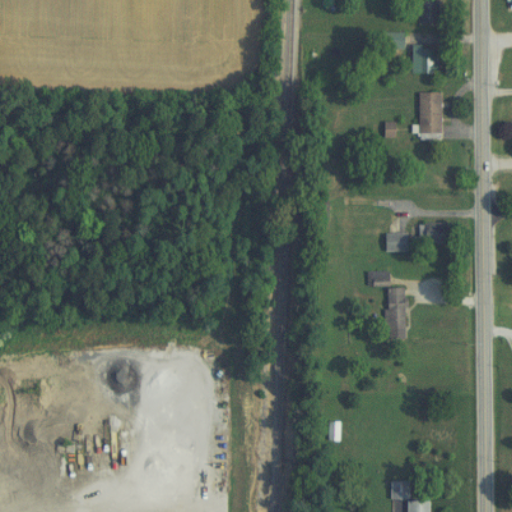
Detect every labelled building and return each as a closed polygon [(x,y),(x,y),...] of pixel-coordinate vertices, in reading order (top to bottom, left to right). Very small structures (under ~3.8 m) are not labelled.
[(410,0),(411,23),(428,23),(428,0),(410,0)] [(511,8),(511,0),(501,0),(502,9),(511,8)] [(396,33),(384,34),(384,47),(396,46),(396,33)] [(404,72),(428,72),(428,45),(404,45),(404,72)] [(433,92),(410,92),(410,134),(433,134),(433,92)] [(409,223),(409,243),(436,243),(436,223),(409,223)] [(379,340),(397,340),(397,287),(379,287),(379,340)] [(321,441),(332,441),(332,421),(321,421),(321,441)] [(398,511),(397,511),(420,511),(420,500),(403,500),(403,481),(382,481),(383,501),(390,501),(390,511),(398,511)]
